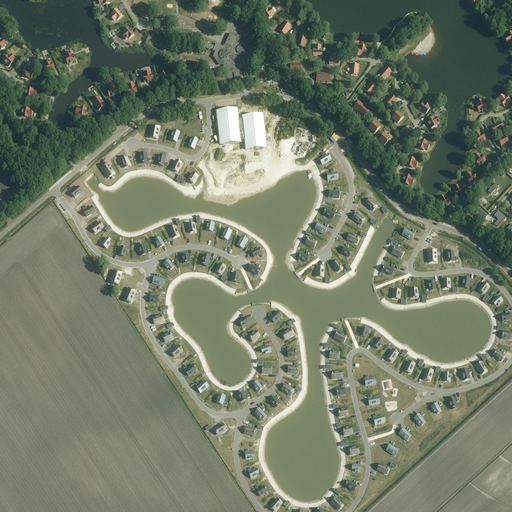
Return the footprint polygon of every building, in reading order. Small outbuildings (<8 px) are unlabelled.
[(274,14),(271,9),(268,11),(267,10),(262,13),(266,20),(272,17),(271,16),(274,14)] [(118,20),(122,16),(117,10),(112,14),(113,15),(110,17),(114,21),(117,19),(118,20)] [(288,29),(291,25),(291,23),(288,22),(286,22),(286,23),(285,23),(283,26),(282,25),(278,31),(285,35),(289,29),(288,29)] [(129,40),(135,35),(129,28),(123,33),(124,34),(122,35),(126,41),(129,39),(129,40)] [(237,37),(229,34),(224,47),(216,44),(213,51),(215,52),(213,57),(220,66),(223,65),(224,69),(225,69),(225,76),(229,76),(229,81),(234,80),(234,83),(241,82),(240,73),(240,72),(239,72),(241,66),(246,68),(251,55),(253,56),(255,52),(253,51),(254,49),(248,46),(250,41),(237,35),(237,37)] [(305,41),(306,38),(300,36),(299,40),(298,39),(296,46),(304,48),(306,41),(305,41)] [(205,48),(210,50),(210,49),(212,50),(214,46),(204,42),(202,45),(203,46),(203,48),(205,49),(205,48)] [(281,46),(280,55),(283,55),(284,54),(285,54),(285,55),(287,55),(287,54),(291,54),(292,48),(288,48),(288,47),(281,46)] [(320,49),(320,46),(315,46),(315,49),(313,49),(313,55),(322,56),(322,50),(320,49)] [(365,51),(365,47),(360,46),(360,50),(358,50),(357,56),(366,57),(367,51),(365,51)] [(72,55),(71,53),(65,55),(66,58),(65,59),(68,66),(77,62),(74,55),(72,55)] [(16,60),(11,55),(9,57),(8,56),(3,61),(9,68),(15,63),(14,62),(16,60)] [(337,59),(337,55),(332,55),(331,58),(330,58),(329,64),(338,65),(338,59),(337,59)] [(51,64),(50,61),(44,63),(45,66),(44,67),(46,74),(55,71),(52,63),(51,64)] [(301,72),(301,64),(294,64),(294,65),(291,65),(290,71),(294,71),(294,72),(301,72)] [(358,72),(359,65),(351,65),(350,72),(351,72),(351,75),(357,76),(357,72),(358,72)] [(387,78),(392,72),(385,67),(381,73),(382,73),(379,76),(384,80),(386,77),(387,78)] [(33,73),(34,70),(27,68),(26,71),(25,70),(23,77),(32,80),(34,73),(33,73)] [(151,75),(151,72),(144,74),(144,77),(143,77),(145,84),(154,82),(152,75),(151,75)] [(168,75),(167,72),(160,75),(161,78),(160,78),(163,85),(172,81),(169,74),(168,75)] [(373,93),(377,88),(371,83),(367,88),(368,89),(365,91),(370,95),(372,92),(373,93)] [(415,87),(411,83),(409,85),(408,84),(403,88),(409,95),(414,90),(412,89),(415,87)] [(135,88),(134,85),(128,87),(128,89),(127,90),(129,97),(138,95),(136,87),(135,88)] [(115,89),(114,86),(108,88),(109,90),(107,91),(109,98),(119,96),(117,88),(115,89)] [(36,99),(37,92),(34,92),(34,90),(27,89),(25,98),(32,100),(33,98),(36,99)] [(392,106),(397,101),(390,95),(386,101),(387,101),(384,104),(389,108),(391,105),(392,106)] [(505,98),(502,95),(498,99),(501,102),(500,103),(504,107),(510,101),(506,97),(505,98)] [(101,100),(99,97),(93,102),(95,105),(94,105),(99,111),(106,106),(102,100),(101,100)] [(483,104),(481,101),(476,103),(478,106),(476,107),(479,112),(481,111),(482,112),(485,111),(484,110),(487,109),(484,103),(483,104)] [(359,112),(364,106),(359,102),(353,108),(356,110),(357,109),(358,111),(357,111),(359,112)] [(430,105),(426,102),(424,105),(423,104),(419,109),(426,114),(430,109),(428,108),(430,105)] [(364,106),(359,112),(360,114),(361,113),(362,114),(361,115),(364,117),(369,110),(364,106)] [(87,109),(80,108),(80,109),(77,109),(76,115),(78,116),(78,117),(86,118),(87,109)] [(32,118),(33,112),(31,111),(31,110),(23,109),(22,118),(29,119),(29,118),(32,118)] [(237,110),(217,112),(220,145),(240,143),(240,141),(245,140),(246,150),(261,148),(261,147),(266,146),(263,115),(253,116),(253,118),(248,118),(248,117),(243,117),(243,119),(238,120),(237,110)] [(398,123),(403,117),(398,112),(392,118),(398,123)] [(434,120),(433,118),(427,121),(429,123),(428,124),(429,126),(430,126),(431,129),(437,126),(436,125),(439,123),(437,118),(434,120)] [(374,134),(380,127),(374,122),(369,129),(374,134)] [(498,132),(504,129),(500,122),(494,125),(495,126),(491,128),(494,133),(497,131),(498,132)] [(152,126),(149,138),(157,140),(160,127),(152,126)] [(409,138),(414,132),(409,127),(403,133),(409,138)] [(173,131),(170,141),(176,143),(180,133),(173,131)] [(480,135),(479,133),(474,136),(476,138),(475,139),(478,144),(480,143),(481,144),(483,142),(483,141),(485,139),(482,134),(480,135)] [(385,146),(390,139),(384,134),(379,140),(385,146)] [(501,147),(508,144),(505,136),(498,140),(501,147)] [(192,138),(188,147),(194,150),(198,141),(192,138)] [(426,144),(427,143),(421,140),(420,143),(419,143),(418,146),(419,146),(418,149),(423,151),(424,149),(427,151),(429,146),(426,144)] [(395,158),(401,152),(395,147),(389,153),(395,158)] [(480,157),(478,154),(474,158),(476,161),(475,162),(479,166),(481,164),(481,165),(484,163),(483,163),(485,161),(482,156),(480,157)] [(327,155),(319,160),(323,166),(331,160),(327,155)] [(159,156),(157,165),(163,167),(166,157),(159,156)] [(127,158),(121,160),(125,169),(130,166),(127,158)] [(414,162),(415,160),(409,158),(408,161),(407,161),(406,164),(407,164),(406,167),(412,169),(413,167),(416,168),(418,163),(414,162)] [(176,161),(172,170),(177,173),(182,164),(176,161)] [(107,164),(101,168),(108,179),(114,174),(107,164)] [(472,176),(470,173),(465,177),(468,179),(466,180),(470,185),(473,183),(473,184),(475,182),(475,181),(477,179),(473,175),(472,176)] [(192,174),(188,181),(194,184),(198,177),(192,174)] [(411,179),(411,178),(405,176),(404,179),(403,179),(402,181),(403,182),(402,185),(408,186),(409,185),(412,186),(414,180),(411,179)] [(496,183),(488,192),(491,195),(496,190),(497,191),(499,189),(498,188),(499,186),(496,183)] [(460,189),(458,186),(453,189),(455,192),(454,193),(457,198),(460,196),(460,197),(463,195),(462,194),(465,193),(461,188),(460,189)] [(78,187),(70,193),(74,198),(82,192),(78,187)] [(446,199),(444,196),(439,199),(441,202),(440,203),(443,208),(446,207),(449,206),(448,205),(451,203),(447,198),(446,199)] [(370,200),(366,204),(372,211),(377,207),(370,200)] [(91,207),(83,212),(87,217),(95,213),(91,207)] [(326,209),(323,215),(332,219),(335,214),(326,209)] [(480,209),(477,212),(485,219),(488,216),(480,209)] [(499,212),(495,217),(502,223),(506,218),(499,212)] [(357,214),(353,219),(361,225),(364,220),(357,214)] [(99,223),(91,229),(95,234),(103,228),(99,223)] [(194,224),(188,226),(190,234),(196,232),(194,224)] [(318,224),(315,230),(324,234),(327,229),(318,224)] [(511,225),(502,235),(505,238),(510,233),(511,230),(511,225)] [(175,227),(169,230),(173,239),(179,236),(175,227)] [(226,229),(222,238),(228,241),(232,232),(226,229)] [(405,230),(402,235),(411,240),(414,235),(405,230)] [(350,234),(347,240),(357,244),(359,238),(350,234)] [(242,237),(237,246),(243,249),(248,240),(242,237)] [(157,243),(156,244),(159,249),(164,245),(160,238),(156,241),(157,243)] [(106,239),(102,245),(107,249),(110,245),(108,243),(110,241),(106,239)] [(309,239),(306,244),(313,248),(316,242),(309,239)] [(144,245),(138,247),(141,256),(147,255),(144,245)] [(120,248),(118,256),(124,258),(126,249),(120,248)] [(345,248),(342,253),(349,257),(352,252),(345,248)] [(395,248),(392,253),(401,258),(404,253),(395,248)] [(259,249),(251,252),(254,258),(262,254),(259,249)] [(436,250),(428,251),(429,263),(437,263),(436,250)] [(300,254),(299,261),(307,263),(308,257),(300,254)] [(204,255),(201,265),(207,267),(210,257),(204,255)] [(169,261),(164,265),(167,269),(169,268),(170,270),(174,268),(169,261)] [(338,262),(332,266),(337,272),(343,269),(338,262)] [(220,264),(215,272),(221,275),(225,268),(220,264)] [(251,265),(248,271),(257,276),(260,270),(251,265)] [(384,266),(382,272),(391,276),(393,269),(384,266)] [(114,272),(110,284),(118,286),(122,274),(114,272)] [(155,278),(153,284),(162,287),(164,281),(155,278)] [(483,284),(478,290),(484,294),(489,287),(483,284)] [(129,289),(124,301),(131,304),(136,292),(129,289)] [(498,297),(492,302),(495,305),(497,304),(498,305),(503,302),(498,297)] [(277,312),(270,318),(274,323),(282,317),(277,312)] [(509,313),(501,316),(503,322),(511,319),(509,313)] [(162,315),(153,318),(155,325),(164,321),(162,315)] [(245,317),(239,322),(243,328),(249,323),(245,317)] [(362,328),(360,336),(366,338),(368,330),(362,328)] [(291,329),(282,334),(285,340),(294,335),(291,329)] [(255,332),(249,337),(253,342),(260,337),(255,332)] [(170,333),(163,337),(166,342),(173,339),(170,333)] [(337,333),(334,338),(343,343),(346,337),(337,333)] [(379,339),(373,345),(378,349),(384,343),(379,339)] [(179,347),(171,352),(175,357),(182,352),(179,347)] [(393,350),(387,359),(392,362),(398,354),(393,350)] [(497,351),(493,356),(501,362),(505,357),(497,351)] [(409,362),(404,371),(410,374),(415,365),(409,362)] [(481,363),(476,366),(481,375),(487,371),(481,363)] [(193,365),(185,371),(189,376),(197,370),(193,365)] [(427,370),(424,379),(430,381),(433,372),(427,370)] [(467,371),(461,373),(464,382),(470,380),(467,371)] [(205,382),(197,388),(200,393),(208,387),(205,382)] [(257,382),(254,385),(256,387),(254,388),(258,393),(263,388),(257,382)] [(285,385),(282,390),(290,396),(294,391),(285,385)] [(243,392),(237,394),(240,402),(246,400),(243,392)] [(218,398),(216,403),(223,405),(225,397),(221,396),(220,398),(218,398)] [(275,398),(270,402),(275,409),(280,405),(275,398)] [(454,399),(448,401),(451,410),(457,408),(454,399)] [(437,404),(431,408),(434,412),(436,411),(437,414),(441,412),(437,404)] [(259,409),(255,414),(262,421),(266,416),(259,409)] [(419,415),(414,419),(420,427),(425,423),(419,415)] [(383,417),(374,420),(375,426),(385,423),(383,417)] [(223,425),(214,430),(218,435),(226,430),(223,425)] [(351,427),(343,430),(345,436),(352,434),(351,427)] [(247,428),(245,434),(254,436),(256,430),(247,428)] [(404,429),(399,434),(407,441),(411,436),(404,429)] [(390,445),(386,451),(395,456),(398,450),(390,445)] [(357,447),(349,449),(351,456),(359,454),(357,447)] [(380,465),(377,471),(387,474),(389,468),(380,465)] [(256,469),(249,473),(251,479),(256,476),(256,475),(258,473),(256,469)] [(348,481),(345,487),(353,492),(357,487),(348,481)] [(264,487),(257,491),(260,496),(267,492),(264,487)] [(336,499),(331,503),(338,510),(343,506),(336,499)] [(277,500),(270,507),(275,511),(282,504),(277,500)]
